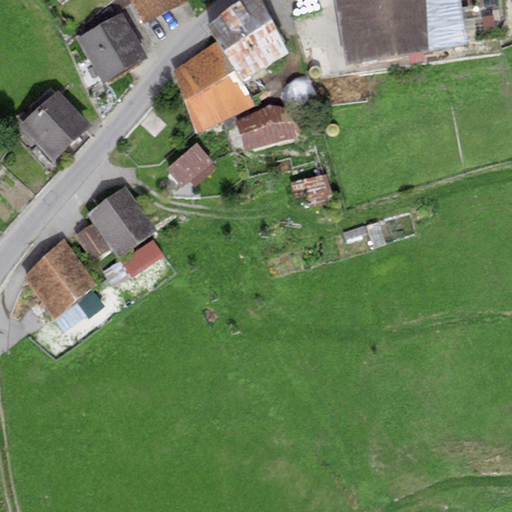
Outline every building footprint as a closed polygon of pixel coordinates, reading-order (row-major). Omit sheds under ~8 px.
[(185,0),(130,0),(143,24),(186,2),(185,0)] [(258,0),(243,0),(208,26),(217,42),(241,84),(254,76),(288,55),(258,0)] [(337,0),(347,63),(467,44),(459,0),(337,0)] [(121,13),(77,38),(102,83),(147,57),(121,13)] [(217,42),(173,72),(196,134),(255,106),(251,99),(241,84),(217,42)] [(241,84),(251,99),(263,93),(254,76),(241,84)] [(59,89),(9,132),(21,145),(30,137),(51,162),(91,127),(59,89)] [(270,106),(235,122),(245,152),(295,139),(290,110),(270,106)] [(196,142),(164,169),(181,189),(189,182),(195,189),(216,171),(210,164),(213,161),(196,142)] [(125,187),(87,215),(119,259),(157,231),(125,187)] [(91,225),(74,237),(93,262),(109,250),(91,225)] [(62,239),(24,277),(53,319),(97,286),(62,239)] [(156,246),(121,265),(130,282),(165,263),(156,246)]
